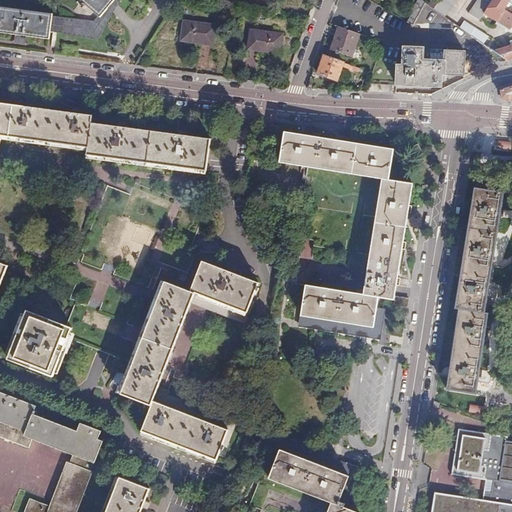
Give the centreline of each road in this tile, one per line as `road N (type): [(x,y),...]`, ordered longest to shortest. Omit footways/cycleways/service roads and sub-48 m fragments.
road 1 (residential): [(395,511),(453,134)]
road 2 (tertiary): [(292,102),(0,63)]
road 3 (tertiary): [(449,110),(292,102)]
